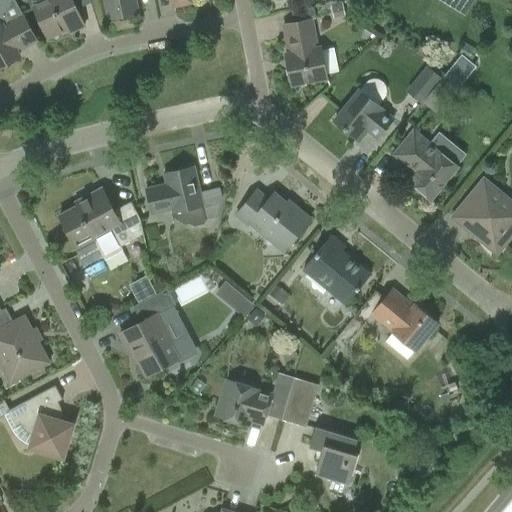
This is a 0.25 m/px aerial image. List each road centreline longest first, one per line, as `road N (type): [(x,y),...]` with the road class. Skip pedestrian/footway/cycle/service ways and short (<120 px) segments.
road 1 (residential): [(488,296),(271,112)]
road 2 (residential): [(271,112),(241,108),(94,137),(0,169)]
road 3 (residential): [(0,186),(107,361),(120,418)]
road 4 (residential): [(120,418),(265,463)]
